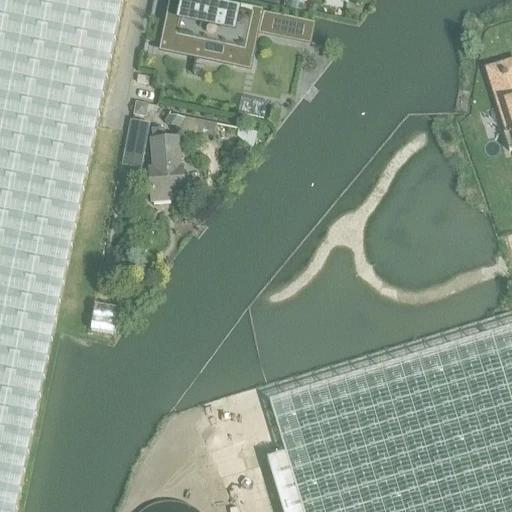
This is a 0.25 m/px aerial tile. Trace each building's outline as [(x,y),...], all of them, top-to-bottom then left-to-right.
[(0,0),(0,511),(14,511),(38,401),(46,363),(49,348),(54,324),(60,298),(101,99),(102,94),(105,83),(106,78),(106,76),(121,0),(0,0)] [(247,69),(251,52),(247,51),(250,37),(254,38),(257,23),(273,26),(271,35),(308,43),(309,40),(275,33),(278,20),(311,27),(312,25),(202,1),(196,29),(168,23),(163,46),(196,53),(191,75),(193,76),(200,42),(233,49),(233,52),(230,52),(228,60),(231,60),(230,65),(247,69)] [(292,2),(290,12),(300,14),(302,4),(292,2)] [(503,78),(490,81),(498,107),(506,104),(511,124),(511,132),(503,135),(509,153),(511,152),(511,74),(506,76),(505,73),(502,75),(503,78)] [(137,83),(137,84),(148,86),(149,79),(138,77),(137,83)] [(241,99),(238,116),(264,122),(267,104),(241,99)] [(136,104),(133,117),(146,119),(147,113),(148,106),(136,104)] [(148,106),(147,113),(156,115),(157,105),(148,104),(148,106)] [(186,122),(169,118),(164,126),(187,141),(190,137),(215,137),(216,127),(186,122)] [(121,169),(135,171),(141,172),(150,127),(131,123),(121,169)] [(238,130),(236,138),(253,151),(256,135),(238,130)] [(154,170),(148,170),(151,206),(173,204),(172,194),(183,194),(181,167),(179,167),(177,142),(165,143),(164,132),(152,132),(152,144),(154,170)] [(94,306),(90,332),(114,336),(119,311),(94,306)] [(511,511),(511,330),(444,351),(270,404),(285,457),(267,462),(282,511),(511,511)]
